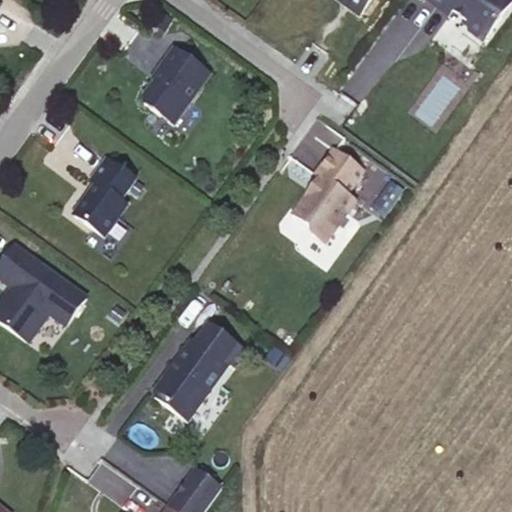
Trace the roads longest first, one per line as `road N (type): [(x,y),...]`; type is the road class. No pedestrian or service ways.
road 1 (residential): [(108,0),(0,146)]
road 2 (residential): [(307,100),(179,0)]
